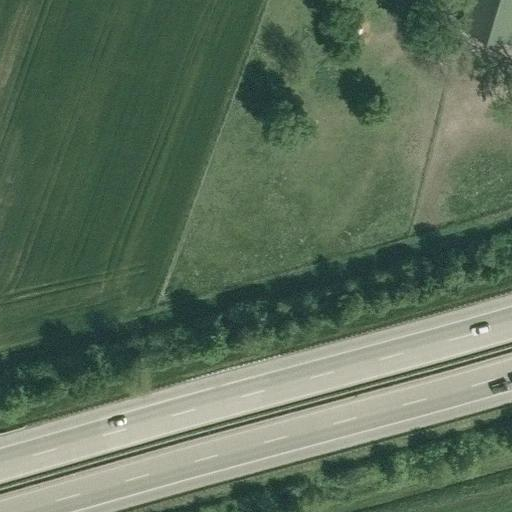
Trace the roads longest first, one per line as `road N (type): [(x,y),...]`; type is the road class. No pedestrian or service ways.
road 1 (motorway): [(511,311),(0,455)]
road 2 (motorway): [(14,511),(511,372)]
